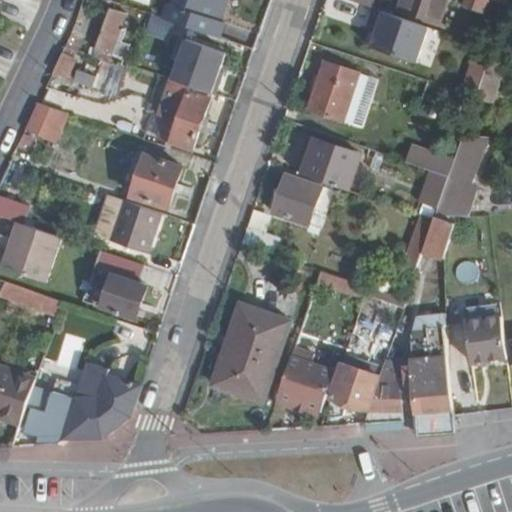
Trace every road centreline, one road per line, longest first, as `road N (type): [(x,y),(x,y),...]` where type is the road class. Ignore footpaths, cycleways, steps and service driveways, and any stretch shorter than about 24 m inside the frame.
road 1 (residential): [(300,0),(155,421),(147,467)]
road 2 (residential): [(511,464),(358,511)]
road 3 (residential): [(0,142),(61,0)]
